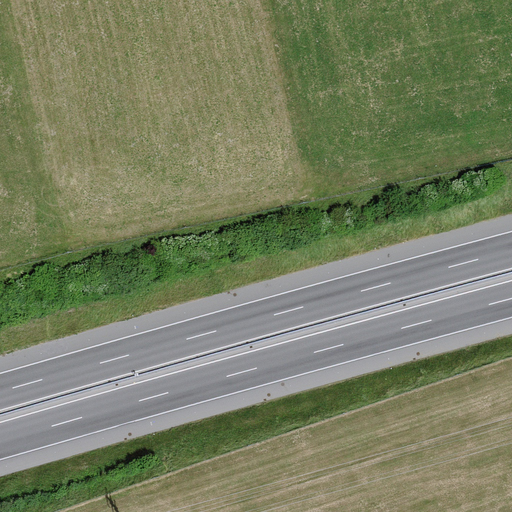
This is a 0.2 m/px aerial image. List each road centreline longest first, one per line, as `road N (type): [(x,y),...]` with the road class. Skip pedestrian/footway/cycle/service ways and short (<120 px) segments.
road 1 (motorway): [(0,440),(511,297)]
road 2 (motorway): [(511,248),(0,391)]
